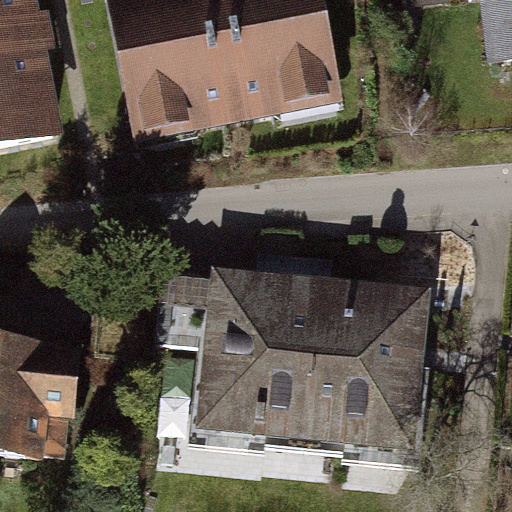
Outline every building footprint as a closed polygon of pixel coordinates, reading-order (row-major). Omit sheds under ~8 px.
[(0,0),(0,143),(45,134),(30,54),(42,49),(38,19),(23,21),(19,0),(0,0)] [(106,0),(130,119),(176,110),(195,123),(266,110),(280,89),(326,81),(310,0),(106,0)] [(511,0),(479,0),(486,60),(511,56),(511,0)] [(267,283),(211,277),(211,286),(205,351),(197,430),(260,436),(260,443),(339,451),(340,443),(402,450),(410,366),(393,364),(395,344),(411,346),(416,298),(319,288),(322,266),(270,260),(267,283)] [(205,351),(211,286),(157,281),(156,293),(150,345),(205,351)] [(150,345),(156,293),(96,287),(88,357),(148,363),(150,345)] [(0,454),(40,459),(40,457),(54,458),(57,427),(60,428),(68,360),(28,355),(28,349),(0,346),(0,454)]
